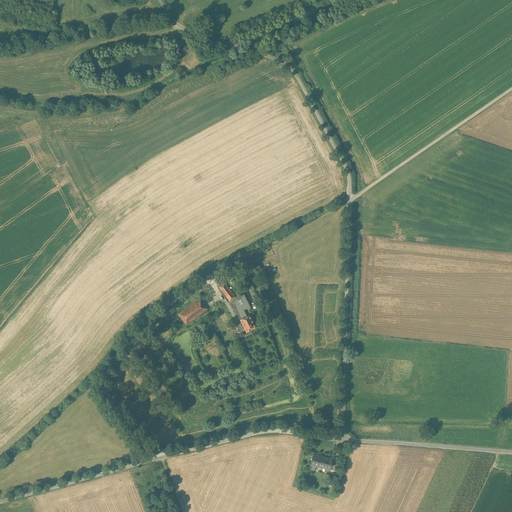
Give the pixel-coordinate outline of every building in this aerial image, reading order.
[(235,297),(228,287),(223,291),(230,301),(235,297)] [(244,310),(250,307),(244,294),(232,302),(241,320),(247,316),(244,310)] [(200,299),(179,314),(186,324),(208,309),(200,299)] [(256,327),(250,315),(247,316),(241,320),(246,332),(256,327)] [(333,459),(313,454),(309,468),(315,469),(316,466),(325,468),(330,469),(332,464),(333,459)]
